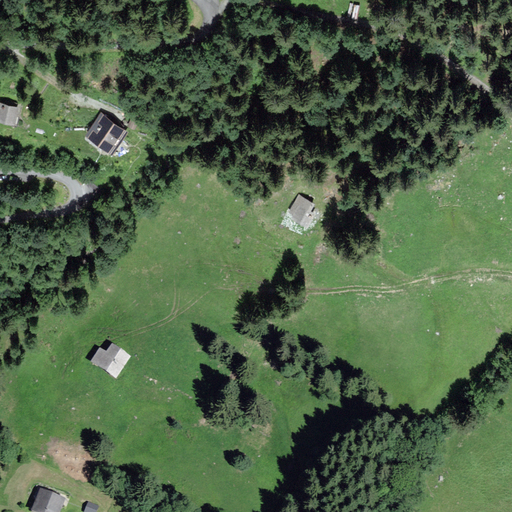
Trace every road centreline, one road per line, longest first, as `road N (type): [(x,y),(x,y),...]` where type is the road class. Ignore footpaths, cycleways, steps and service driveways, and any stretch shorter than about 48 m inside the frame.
road 1 (track): [(511,109),(401,32),(246,0),(207,9)]
road 2 (track): [(407,281),(395,290),(212,286),(166,320),(113,338)]
road 3 (residential): [(0,46),(193,39),(211,25),(194,0)]
road 4 (track): [(316,225),(403,281),(511,275)]
road 5 (residential): [(0,219),(67,212),(80,197),(63,176),(0,168)]
road 6 (track): [(116,115),(11,46)]
